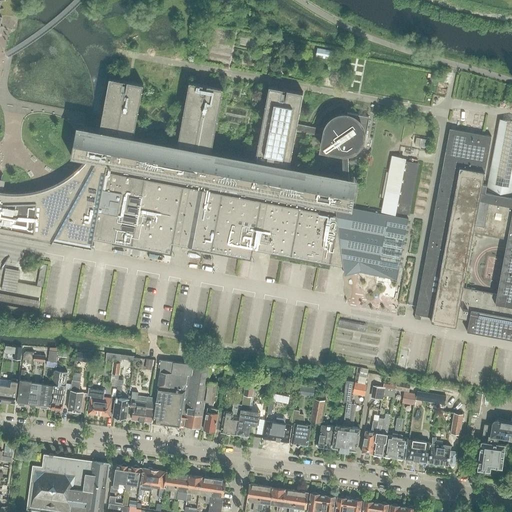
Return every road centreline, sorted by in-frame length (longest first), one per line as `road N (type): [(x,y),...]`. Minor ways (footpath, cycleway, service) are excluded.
road 1 (unclassified): [(241,459),(0,425)]
road 2 (unclassified): [(448,489),(241,459)]
